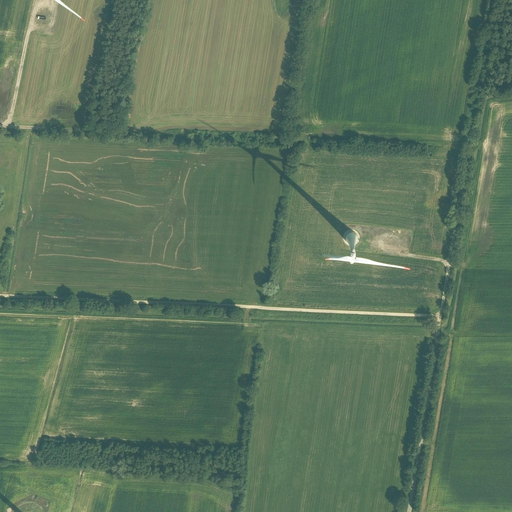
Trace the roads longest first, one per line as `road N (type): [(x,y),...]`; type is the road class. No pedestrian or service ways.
road 1 (unclassified): [(0,298),(439,317)]
road 2 (unclassified): [(439,317),(404,511)]
road 3 (unclassified): [(439,317),(468,142)]
